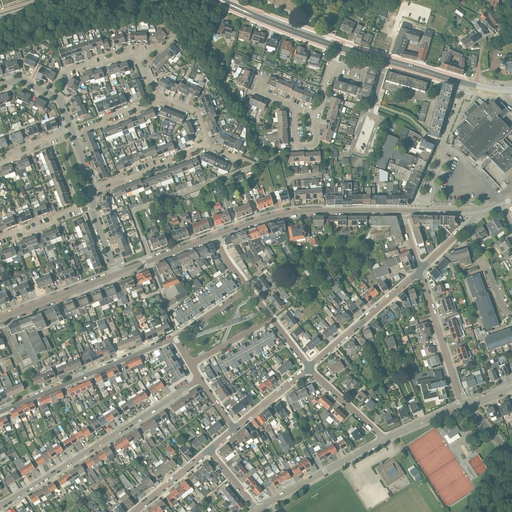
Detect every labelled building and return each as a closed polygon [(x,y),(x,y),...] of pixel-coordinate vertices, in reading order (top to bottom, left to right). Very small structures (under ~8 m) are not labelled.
[(493,7),(494,11),(499,10),(498,4),(498,0),(488,0),(491,1),(490,5),(493,7)] [(378,14),(386,18),(389,11),(380,8),(378,14)] [(462,18),(465,14),(458,9),(455,13),(462,18)] [(479,12),(477,15),(480,17),(484,21),(482,22),(485,25),(491,32),(495,29),(486,19),(487,18),(484,14),(483,14),(479,12)] [(488,14),(493,22),(495,26),(498,24),(496,21),(498,20),(497,18),(496,19),(492,12),(488,14)] [(452,18),(460,24),(463,19),(456,14),(452,18)] [(485,25),(482,22),(484,21),(480,17),(477,19),(479,22),(474,25),(482,38),(488,34),(486,31),(484,29),(486,27),(484,25),(485,25)] [(355,23),(345,19),(340,30),(350,35),(355,23)] [(236,33),(231,31),(233,27),(227,25),(227,23),(222,22),(221,27),(220,26),(218,34),(223,35),(226,40),(232,38),(234,38),(236,33)] [(424,63),(425,58),(429,47),(433,31),(426,29),(421,46),(418,56),(404,52),(408,41),(417,44),(420,33),(410,31),(412,25),(403,22),(401,29),(400,29),(393,51),(392,55),(400,58),(417,61),(424,63)] [(355,42),(360,44),(365,34),(364,34),(367,28),(363,27),(362,27),(358,25),(354,34),(358,36),(356,39),(355,42)] [(239,39),(248,42),(252,29),(249,28),(248,29),(242,27),(239,39)] [(370,43),(370,42),(373,32),(374,29),(372,28),(370,30),(369,32),(366,41),(370,43)] [(156,33),(164,42),(166,40),(164,39),(167,36),(166,35),(168,33),(164,29),(162,31),(161,30),(157,33),(156,33)] [(149,30),(141,30),(141,33),(141,42),(141,44),(144,44),(144,42),(147,42),(147,39),(150,39),(150,37),(150,33),(149,33),(149,30)] [(368,47),(370,43),(366,41),(369,32),(370,30),(369,30),(367,35),(365,34),(360,44),(368,47)] [(481,39),(475,30),(467,36),(473,44),(481,39)] [(251,41),(263,45),(266,34),(260,32),(260,35),(254,33),(251,41)] [(134,44),(136,44),(136,33),(130,33),(127,34),(128,40),(130,40),(130,42),(134,42),(134,44)] [(163,43),(164,42),(156,33),(150,33),(150,37),(150,39),(154,43),(156,41),(159,44),(161,42),(163,43)] [(118,36),(121,47),(123,46),(122,44),(126,43),(125,41),(128,40),(127,34),(126,34),(123,35),(118,36)] [(95,37),(99,50),(104,49),(103,47),(102,41),(101,38),(98,39),(97,36),(95,37)] [(119,48),(121,47),(118,36),(110,39),(111,45),(114,44),(115,47),(118,45),(119,48)] [(467,36),(460,41),(466,49),(473,44),(467,36)] [(97,51),(99,50),(95,37),(92,38),(93,41),(90,41),(93,50),(96,49),(97,51)] [(273,49),(273,48),(275,49),(278,39),(271,37),(270,41),(267,40),(265,46),(269,47),(269,48),(273,49)] [(91,53),(90,51),(93,50),(90,41),(89,39),(84,40),(89,54),(91,53)] [(103,47),(104,49),(105,52),(107,51),(106,49),(110,48),(109,46),(111,45),(110,39),(102,41),(103,47)] [(56,43),(55,40),(49,43),(46,48),(47,48),(48,49),(49,49),(51,45),(56,43)] [(86,54),(89,54),(84,40),(82,41),(83,44),(80,45),(83,53),(86,52),(86,54)] [(292,56),(293,54),(294,49),(291,48),(292,46),(290,45),(290,44),(284,42),(282,50),(289,52),(289,55),(292,56)] [(79,54),(83,53),(80,45),(77,46),(76,43),(74,44),(78,57),(80,56),(79,54)] [(76,58),(78,57),(74,44),(71,44),(72,47),(70,48),(72,56),(75,55),(76,58)] [(172,45),(168,49),(176,57),(183,50),(177,44),(176,45),(175,44),(173,46),(172,45)] [(69,57),(72,56),(70,48),(67,49),(66,46),(63,47),(69,65),(73,64),(71,59),(70,60),(69,57)] [(66,66),(69,65),(63,47),(61,48),(62,50),(59,51),(60,55),(62,60),(65,59),(66,61),(64,61),(66,66)] [(441,69),(453,73),(455,65),(449,63),(452,56),(454,57),(457,50),(450,47),(443,64),(441,69)] [(294,61),(305,64),(308,55),(303,53),(304,49),(298,48),(294,61)] [(176,57),(168,49),(164,53),(170,59),(172,57),(174,58),(176,57)] [(455,65),(453,73),(463,76),(464,68),(464,59),(464,58),(464,57),(462,56),(463,53),(457,50),(454,57),(459,59),(458,66),(455,65)] [(10,60),(11,63),(14,72),(20,70),(16,60),(19,60),(17,53),(14,53),(16,59),(10,60)] [(168,61),(170,59),(164,53),(160,56),(168,64),(170,62),(168,61)] [(34,54),(33,58),(29,66),(34,68),(36,64),(39,65),(42,58),(39,57),(38,56),(34,54)] [(317,67),(317,68),(320,69),(322,62),(319,61),(321,56),(312,54),(310,62),(311,62),(313,66),(317,67)] [(511,55),(504,57),(505,61),(504,63),(500,63),(500,69),(504,69),(505,74),(511,73),(511,55)] [(27,56),(24,64),(29,66),(33,58),(27,56)] [(166,66),(168,64),(160,56),(157,60),(163,66),(165,64),(166,66)] [(9,74),(14,72),(11,63),(6,65),(5,62),(4,62),(4,59),(1,60),(2,63),(5,70),(7,69),(9,74)] [(159,70),(163,66),(157,60),(153,64),(156,68),(154,70),(159,74),(161,72),(159,70)] [(130,72),(130,73),(133,72),(131,66),(128,67),(127,63),(122,65),(125,73),(130,72)] [(110,76),(115,75),(112,66),(108,68),(105,69),(108,78),(111,77),(110,76)] [(243,76),(251,79),(254,74),(255,70),(246,66),(245,67),(244,70),(245,71),(243,76)] [(339,79),(336,79),(333,90),(357,98),(357,100),(361,102),(362,97),(369,99),(378,70),(366,66),(365,68),(368,69),(362,90),(338,83),(339,79)] [(36,78),(41,80),(45,72),(40,69),(36,78)] [(105,79),(108,78),(105,69),(102,70),(97,71),(100,80),(104,78),(105,79)] [(46,82),(47,80),(50,74),(51,72),(50,74),(45,72),(41,80),(46,82)] [(47,80),(52,82),(54,78),(56,74),(51,72),(50,74),(47,80)] [(85,83),(90,81),(87,73),(82,74),(83,77),(80,78),(82,83),(85,82),(85,83)] [(388,73),(386,82),(405,87),(408,78),(388,73)] [(241,81),(249,85),(251,79),(243,76),(241,80),(241,81)] [(270,86),(275,89),(279,80),(277,80),(273,78),(270,77),(267,85),(270,86)] [(80,85),(80,84),(82,83),(80,78),(77,79),(76,81),(71,79),(69,84),(77,87),(79,88),(80,85)] [(169,82),(165,90),(170,92),(174,84),(175,81),(170,78),(170,80),(169,82)] [(408,78),(405,87),(425,93),(427,84),(408,78)] [(160,88),(165,90),(169,82),(164,79),(164,80),(161,79),(158,85),(161,86),(160,88)] [(134,88),(141,86),(138,80),(131,83),(134,88)] [(238,81),(236,85),(247,90),(249,85),(241,81),(238,80),(238,81)] [(275,89),(280,91),(284,82),(280,81),(279,80),(275,89)] [(182,94),(187,96),(188,94),(187,93),(191,85),(192,84),(187,82),(185,86),(182,94)] [(280,91),(285,93),(289,84),(287,84),(284,82),(280,91)] [(175,94),(177,92),(180,84),(180,83),(179,86),(174,84),(170,92),(175,94)] [(76,91),(75,91),(77,87),(69,84),(67,88),(67,89),(67,90),(68,92),(71,94),(71,96),(77,94),(76,91)] [(177,92),(182,94),(185,86),(180,84),(177,92)] [(289,84),(285,93),(290,95),(293,87),(294,86),(290,85),(289,84)] [(188,94),(192,96),(196,88),(191,85),(187,93),(188,94)] [(196,88),(192,96),(198,98),(201,90),(202,91),(203,87),(199,85),(198,88),(196,88)] [(438,140),(453,88),(442,85),(427,137),(438,140)] [(136,94),(143,91),(141,86),(134,88),(136,94)] [(290,96),(295,98),(298,90),(297,89),(293,87),(290,95),(290,96)] [(299,90),(298,90),(295,98),(300,100),(303,92),(299,90)] [(143,91),(136,94),(138,100),(145,97),(143,91)] [(17,100),(22,102),(26,94),(21,92),(17,100)] [(300,100),(305,102),(308,94),(307,93),(303,92),(300,100)] [(117,93),(111,96),(113,100),(116,107),(121,105),(118,98),(117,93)] [(13,103),(12,98),(9,99),(8,94),(2,96),(5,104),(10,102),(11,105),(14,105),(13,103)] [(29,109),(32,102),(29,101),(31,96),(26,94),(22,102),(27,104),(26,107),(29,109)] [(72,105),(81,101),(79,97),(78,97),(77,94),(71,96),(73,99),(70,100),(72,105)] [(308,94),(305,102),(310,104),(313,96),(309,94),(308,94)] [(127,103),(124,96),(118,98),(121,105),(127,103)] [(248,105),(254,107),(257,98),(254,97),(253,98),(249,96),(247,101),(249,103),(248,105)] [(203,105),(211,102),(209,97),(201,100),(203,105)] [(259,109),(262,101),(261,101),(261,100),(257,98),(254,107),(256,108),(255,111),(257,112),(259,109)] [(33,107),(38,109),(42,101),(36,99),(34,103),(32,102),(29,109),(31,110),(33,107)] [(330,104),(342,107),(344,102),(333,99),(333,100),(332,100),(330,104)] [(469,117),(451,134),(478,161),(476,163),(482,170),(491,161),(504,174),(511,166),(511,159),(509,157),(511,153),(511,146),(505,139),(508,136),(511,136),(511,133),(511,132),(511,127),(503,119),(510,112),(501,103),(497,107),(492,103),(490,105),(488,103),(486,105),(479,99),(465,112),(469,117)] [(110,109),(116,107),(113,100),(107,102),(110,109)] [(44,115),(45,113),(47,109),(45,108),(47,103),(42,101),(38,109),(43,111),(42,114),(44,115)] [(75,109),(82,106),(81,101),(72,105),(74,109),(75,109)] [(264,118),(266,113),(268,109),(265,108),(267,102),(264,101),(263,102),(262,101),(259,109),(262,110),(259,117),(264,118)] [(104,112),(110,109),(107,102),(102,104),(104,112)] [(204,110),(213,107),(211,102),(203,105),(204,110)] [(99,114),(104,112),(102,104),(96,106),(99,114)] [(330,109),(338,112),(342,113),(343,108),(342,107),(330,104),(329,108),(330,108),(330,109)] [(75,109),(77,113),(85,110),(84,105),(82,106),(75,109)] [(214,112),(213,107),(204,110),(206,115),(214,112)] [(159,116),(165,118),(168,111),(162,109),(160,113),(157,113),(157,116),(159,115),(159,116)] [(277,118),(286,117),(286,109),(280,110),(280,112),(277,113),(277,118)] [(90,117),(88,114),(87,115),(85,110),(77,113),(79,118),(83,117),(84,119),(90,117)] [(157,116),(157,113),(154,114),(153,110),(147,112),(150,119),(156,117),(157,116)] [(165,118),(170,120),(171,120),(170,120),(173,113),(168,111),(165,118)] [(144,122),(150,119),(147,112),(141,115),(142,116),(144,122)] [(214,112),(206,115),(208,120),(216,117),(219,116),(218,114),(216,115),(214,112)] [(170,120),(176,122),(179,115),(173,113),(170,120),(171,120),(170,120)] [(326,118),(327,118),(327,120),(335,122),(336,122),(339,123),(340,118),(336,117),(327,114),(326,118)] [(182,125),(182,124),(183,121),(185,118),(179,115),(176,122),(182,125)] [(50,122),(53,131),(58,129),(56,124),(59,123),(56,116),(54,117),(55,120),(50,122)] [(139,126),(145,123),(144,122),(142,116),(137,119),(139,126)] [(206,121),(208,126),(216,123),(215,120),(217,119),(216,117),(208,120),(206,121)] [(134,128),(139,126),(137,119),(131,121),(134,128)] [(30,124),(34,136),(39,134),(38,129),(40,128),(38,121),(30,124)] [(128,130),(134,128),(131,121),(125,123),(128,130)] [(183,121),(182,124),(182,125),(185,131),(192,128),(190,122),(186,124),(183,121)] [(216,123),(208,126),(210,131),(218,128),(222,126),(220,121),(216,123)] [(48,133),(53,131),(50,122),(44,124),(46,128),(48,133)] [(120,125),(122,132),(128,130),(125,123),(120,125)] [(27,133),(29,138),(34,136),(30,124),(24,126),(22,127),(24,134),(27,133)] [(15,133),(18,142),(19,142),(19,143),(22,141),(22,140),(23,140),(22,135),(24,134),(22,127),(21,127),(21,125),(18,126),(18,127),(13,129),(15,133)] [(120,125),(114,127),(117,134),(122,132),(120,125)] [(114,127),(108,129),(111,136),(117,134),(114,127)] [(187,136),(191,135),(194,134),(192,128),(185,131),(187,136)] [(212,136),(215,135),(216,139),(219,135),(219,134),(220,133),(218,128),(210,131),(212,136)] [(103,131),(105,138),(111,136),(108,129),(103,131)] [(13,144),(18,142),(15,133),(10,135),(8,132),(6,133),(8,140),(11,139),(13,144)] [(0,138),(0,141),(2,148),(8,146),(6,141),(8,140),(6,133),(3,134),(4,137),(0,138)] [(86,141),(93,139),(91,133),(83,136),(86,141)] [(227,137),(223,145),(228,147),(234,135),(231,134),(230,138),(227,137)] [(234,135),(228,147),(233,150),(237,142),(238,138),(239,136),(234,134),(234,135)] [(191,135),(187,136),(184,137),(186,144),(193,141),(191,135)] [(219,140),(218,143),(223,145),(227,137),(222,135),(221,136),(219,135),(216,139),(219,140)] [(400,160),(403,161),(424,170),(427,163),(414,158),(394,150),(397,143),(398,140),(388,136),(376,166),(385,170),(389,158),(391,158),(391,157),(400,160)] [(88,147),(95,144),(93,139),(86,141),(88,147)] [(274,143),(275,149),(281,149),(280,145),(288,145),(287,139),(275,141),(275,143),(274,143)] [(416,150),(430,156),(434,147),(425,144),(426,142),(420,140),(419,145),(416,150)] [(238,152),(239,151),(243,153),(245,148),(241,146),(242,144),(237,142),(233,150),(238,152)] [(166,145),(169,152),(175,150),(172,143),(166,145)] [(90,153),(97,150),(95,144),(88,147),(90,153)] [(163,154),(169,152),(166,145),(161,147),(163,154)] [(414,158),(427,163),(430,156),(416,150),(412,148),(408,147),(406,146),(405,150),(416,154),(414,158)] [(155,149),(154,147),(149,149),(151,157),(157,155),(155,149)] [(155,149),(157,155),(158,156),(163,154),(161,147),(155,149)] [(143,151),(146,159),(151,157),(149,149),(143,151)] [(44,159),(52,156),(51,153),(52,153),(51,150),(42,153),(44,159)] [(92,158),(99,156),(97,150),(90,153),(92,158)] [(140,161),(146,159),(143,151),(137,154),(140,161)] [(135,163),(140,161),(137,154),(132,156),(135,163)] [(199,160),(202,162),(208,164),(211,157),(205,155),(202,154),(199,159),(199,160)] [(46,164),(56,161),(55,158),(53,159),(52,156),(44,159),(46,164)] [(94,164),(101,161),(99,156),(92,158),(94,164)] [(129,165),(135,163),(132,156),(126,158),(127,160),(129,165)] [(208,164),(213,167),(216,160),(211,157),(208,164)] [(30,165),(33,164),(30,158),(22,161),(25,169),(31,167),(30,165)] [(121,162),(124,169),(130,167),(129,165),(127,160),(126,158),(126,160),(121,162)] [(195,171),(201,169),(198,163),(198,161),(197,159),(191,161),(194,168),(195,171)] [(219,169),(222,162),(216,160),(213,167),(219,169)] [(398,166),(421,176),(424,170),(403,161),(400,160),(398,163),(395,162),(394,165),(398,166)] [(23,178),(22,174),(27,173),(25,169),(22,161),(17,163),(18,165),(15,166),(19,175),(20,179),(23,178)] [(48,170),(56,167),(55,164),(57,163),(56,161),(46,164),(48,170)] [(96,170),(103,167),(101,161),(94,164),(96,170)] [(186,163),(188,171),(194,168),(191,161),(186,163)] [(118,172),(124,169),(121,162),(115,164),(118,172)] [(227,165),(222,162),(219,169),(224,172),(225,171),(228,172),(230,167),(227,165)] [(183,173),(188,171),(186,163),(180,166),(183,173)] [(412,185),(417,187),(421,176),(398,166),(394,165),(389,163),(388,166),(396,169),(393,176),(407,182),(412,185)] [(16,176),(19,175),(15,166),(12,167),(12,165),(6,167),(9,174),(14,172),(16,176)] [(177,175),(183,173),(180,166),(174,168),(177,175)] [(0,174),(1,178),(9,174),(6,167),(1,169),(2,171),(0,171),(0,174)] [(50,175),(60,171),(59,169),(57,169),(56,167),(48,170),(50,175)] [(98,175),(105,172),(103,167),(96,170),(98,175)] [(171,177),(172,177),(177,175),(174,168),(169,170),(169,172),(171,177)] [(388,173),(379,169),(379,182),(387,182),(388,173)] [(52,180),(60,177),(59,174),(61,174),(60,171),(50,175),(52,180)] [(105,172),(98,175),(101,181),(108,178),(105,172)] [(172,177),(171,177),(169,172),(164,174),(167,181),(168,185),(173,182),(172,179),(172,177)] [(161,183),(167,181),(164,174),(158,176),(161,183)] [(155,185),(161,183),(158,176),(153,178),(155,185)] [(54,186),(64,182),(63,180),(61,180),(60,177),(52,180),(54,186)] [(150,187),(155,185),(153,178),(147,180),(150,187)] [(145,192),(151,190),(150,187),(147,180),(141,183),(143,188),(145,192)] [(143,188),(141,183),(141,181),(135,183),(138,190),(143,188)] [(56,191),(64,188),(63,185),(65,185),(64,182),(54,186),(56,191)] [(405,196),(413,197),(417,187),(412,185),(407,182),(403,190),(405,191),(405,193),(405,196)] [(132,192),(138,190),(135,183),(129,185),(132,192)] [(352,184),(352,206),(362,206),(362,196),(361,196),(357,196),(358,183),(351,183),(351,184),(352,184)] [(342,184),(342,192),(342,198),(343,206),(352,206),(352,184),(351,184),(342,184)] [(126,194),(132,192),(129,185),(124,187),(126,194)] [(255,201),(259,211),(266,208),(263,199),(262,195),(259,189),(258,186),(252,188),(253,189),(253,192),(255,193),(257,198),(258,197),(259,199),(255,201)] [(118,189),(121,196),(126,194),(124,187),(118,189)] [(59,196),(68,193),(67,190),(65,191),(64,188),(56,191),(59,196)] [(342,192),(341,192),(341,188),(334,188),(334,192),(334,199),(335,199),(335,206),(343,206),(342,198),(342,192)] [(115,199),(121,196),(118,189),(112,191),(113,193),(111,194),(112,197),(114,196),(115,199)] [(283,194),(279,195),(278,191),(275,192),(277,200),(280,199),(281,204),(289,202),(286,189),(282,190),(283,194)] [(326,189),(326,207),(335,206),(335,199),(334,199),(334,192),(329,192),(329,189),(326,189)] [(362,206),(370,206),(370,189),(366,189),(366,196),(364,196),(362,196),(362,206)] [(61,202),(68,199),(67,196),(69,195),(68,193),(59,196),(61,202)] [(103,203),(110,204),(111,197),(112,197),(111,194),(107,196),(107,197),(103,197),(103,203)] [(263,199),(266,208),(274,206),(270,195),(266,197),(266,198),(263,199)] [(400,196),(400,206),(407,207),(409,206),(413,197),(405,196),(400,196)] [(44,202),(39,204),(40,207),(43,215),(51,212),(46,199),(44,200),(44,202)] [(68,199),(61,202),(63,207),(72,204),(71,201),(69,201),(68,199)] [(111,210),(110,210),(110,204),(103,203),(102,210),(104,214),(106,213),(111,212),(111,210)] [(242,207),(245,216),(252,214),(249,203),(244,205),(245,206),(242,207)] [(238,219),(245,216),(242,207),(238,208),(237,204),(234,206),(234,208),(238,219)] [(127,214),(130,213),(128,210),(127,205),(122,207),(123,210),(120,211),(122,216),(127,214)] [(38,217),(43,215),(40,207),(35,209),(33,206),(31,207),(34,216),(37,215),(38,217)] [(24,213),(27,221),(32,219),(32,217),(34,216),(31,207),(28,208),(23,210),(24,213)] [(22,223),(27,221),(24,213),(23,210),(15,213),(16,216),(18,222),(21,221),(22,223)] [(221,215),(224,224),(231,222),(227,211),(223,212),(223,214),(221,215)] [(107,222),(118,218),(116,212),(111,214),(111,212),(106,213),(107,216),(105,216),(107,222)] [(6,215),(8,219),(11,227),(16,225),(16,223),(18,222),(16,216),(13,217),(12,216),(9,214),(6,215)] [(217,227),(224,224),(221,215),(217,216),(217,215),(213,216),(217,227)] [(321,227),(323,227),(323,225),(327,225),(327,219),(324,219),(324,217),(319,217),(319,222),(318,222),(318,229),(318,232),(322,232),(322,229),(321,229),(321,227)] [(338,223),(338,226),(346,226),(346,217),(328,217),(329,222),(330,226),(333,226),(333,222),(338,223)] [(348,227),(357,227),(357,226),(358,226),(358,217),(348,217),(348,227)] [(391,238),(401,234),(396,217),(371,217),(371,223),(371,227),(371,241),(361,243),(352,249),(354,252),(363,246),(371,243),(391,237),(391,238)] [(417,229),(419,229),(418,228),(420,227),(419,226),(419,222),(418,222),(418,217),(410,217),(408,219),(412,230),(417,229)] [(419,226),(422,226),(426,226),(426,217),(419,217),(418,217),(418,222),(419,222),(419,226)] [(434,232),(434,231),(433,226),(433,217),(426,217),(426,226),(429,226),(434,244),(437,241),(434,232)] [(440,232),(441,231),(440,227),(440,217),(433,217),(433,226),(434,231),(434,232),(437,232),(437,230),(440,230),(440,232)] [(120,223),(118,218),(107,222),(109,227),(120,223)] [(444,232),(448,236),(450,234),(458,227),(454,218),(447,218),(448,227),(446,227),(446,228),(447,229),(444,232)] [(0,219),(0,223),(0,224),(3,230),(11,227),(8,219),(3,221),(2,219),(0,219)] [(81,232),(89,229),(87,223),(84,224),(82,219),(73,222),(75,228),(79,226),(81,232)] [(199,223),(203,232),(210,229),(206,219),(202,220),(202,222),(199,223)] [(491,234),(497,230),(502,228),(496,219),(492,221),(492,222),(486,225),(487,228),(488,230),(491,234)] [(279,245),(287,240),(284,222),(267,225),(270,230),(273,235),(275,238),(275,239),(279,245)] [(123,228),(121,223),(120,223),(109,227),(111,232),(119,229),(123,228)] [(195,235),(203,232),(199,223),(196,224),(196,223),(192,224),(195,235)] [(273,235),(270,230),(268,231),(265,225),(255,229),(260,238),(263,242),(275,239),(275,238),(273,235)] [(178,230),(182,240),(189,237),(185,226),(181,228),(181,229),(178,230)] [(291,242),(310,238),(308,228),(305,229),(305,227),(299,228),(299,226),(289,229),(291,242)] [(344,236),(351,231),(349,228),(347,229),(346,229),(345,229),(341,232),(344,236)] [(487,235),(485,232),(484,230),(482,228),(476,232),(477,234),(474,236),(478,242),(481,241),(480,239),(487,235)] [(65,240),(65,238),(63,235),(63,233),(60,234),(58,229),(52,232),(56,243),(57,243),(57,242),(62,240),(62,241),(65,240)] [(83,237),(91,234),(89,229),(81,232),(83,237)] [(115,237),(121,235),(121,234),(119,229),(111,232),(114,238),(115,237)] [(263,242),(260,238),(255,229),(247,232),(252,241),(258,254),(264,250),(267,249),(263,242)] [(417,229),(412,230),(417,246),(423,244),(421,236),(419,229),(417,229)] [(174,243),(182,240),(178,230),(175,232),(175,230),(170,232),(174,243)] [(51,245),(56,243),(52,232),(47,234),(51,245)] [(257,254),(258,254),(252,241),(247,232),(237,235),(244,248),(247,246),(245,243),(248,242),(248,243),(253,254),(254,257),(258,255),(257,254)] [(43,248),(46,247),(51,245),(47,234),(42,236),(43,240),(40,242),(43,248)] [(85,243),(93,240),(91,234),(83,237),(85,243)] [(115,237),(117,243),(125,240),(125,239),(123,234),(121,234),(121,235),(115,237)] [(397,246),(397,245),(402,243),(401,242),(403,242),(401,234),(391,238),(392,241),(388,242),(390,248),(382,250),(384,254),(391,252),(397,250),(396,246),(397,246)] [(157,238),(161,248),(168,245),(164,235),(160,236),(160,237),(157,238)] [(243,248),(244,248),(237,235),(230,238),(234,247),(237,253),(242,261),(245,259),(237,245),(241,244),(243,248)] [(43,248),(40,242),(38,243),(35,237),(30,239),(34,250),(34,251),(43,248)] [(117,243),(119,248),(127,245),(130,244),(128,238),(125,239),(125,240),(117,243)] [(153,251),(161,248),(157,238),(154,240),(153,238),(149,240),(153,251)] [(231,257),(237,253),(234,247),(230,238),(226,239),(224,242),(229,255),(231,257)] [(24,241),(27,248),(29,253),(30,256),(32,255),(31,251),(34,250),(30,239),(24,241)] [(311,240),(313,247),(319,245),(317,239),(311,240)] [(494,244),(500,255),(511,248),(507,241),(505,243),(503,239),(494,244)] [(93,245),(93,246),(95,245),(93,240),(85,243),(87,248),(86,248),(87,248),(93,245)] [(18,250),(21,256),(24,255),(29,253),(27,248),(24,241),(19,243),(21,249),(18,250)] [(212,262),(215,261),(219,259),(217,256),(215,257),(214,253),(216,252),(213,244),(207,246),(209,250),(212,262)] [(86,248),(88,254),(95,251),(93,246),(93,245),(87,248),(86,248)] [(121,253),(129,250),(127,245),(119,248),(121,253)] [(208,252),(207,251),(205,246),(196,250),(199,257),(202,256),(202,257),(204,257),(204,258),(209,256),(208,252)] [(19,261),(22,260),(21,256),(18,250),(17,247),(14,248),(9,250),(11,258),(13,261),(18,259),(19,261)] [(6,260),(11,258),(9,250),(3,252),(6,260)] [(129,250),(121,253),(123,259),(131,256),(129,250)] [(463,265),(464,267),(471,265),(467,250),(450,254),(453,266),(460,264),(460,265),(463,265)] [(90,259),(98,256),(95,251),(88,254),(90,259)] [(196,261),(199,258),(194,251),(189,253),(195,260),(196,261)] [(404,262),(404,261),(411,259),(409,252),(402,254),(402,255),(399,256),(401,260),(400,261),(401,262),(404,262)] [(192,262),(195,260),(189,253),(176,258),(182,266),(181,266),(186,272),(190,269),(190,268),(191,267),(190,266),(193,263),(192,262)] [(241,271),(246,267),(242,261),(237,253),(231,257),(241,271)] [(92,265),(100,262),(98,256),(90,259),(92,265)] [(378,284),(378,286),(383,293),(388,290),(383,282),(382,283),(380,278),(389,275),(387,269),(398,265),(397,262),(396,258),(395,258),(395,257),(384,261),(385,265),(373,270),(374,273),(378,284)] [(176,268),(178,270),(180,269),(179,266),(181,266),(182,266),(176,258),(171,260),(175,268),(176,268)] [(406,268),(413,266),(411,259),(404,261),(404,262),(405,265),(403,265),(404,269),(406,268)] [(435,280),(441,275),(441,274),(442,273),(441,272),(449,264),(444,259),(436,267),(437,268),(435,270),(435,269),(429,274),(435,280)] [(177,275),(180,274),(178,270),(176,268),(175,268),(171,260),(165,262),(170,270),(173,269),(174,272),(175,276),(177,275)] [(100,262),(92,265),(94,270),(102,267),(100,262)] [(165,272),(170,270),(165,262),(152,267),(161,290),(174,285),(179,283),(176,278),(165,283),(164,278),(167,277),(165,272)] [(67,270),(70,279),(75,277),(74,273),(77,271),(75,265),(71,266),(72,268),(67,270)] [(200,269),(198,267),(189,273),(192,278),(202,271),(200,269)] [(61,283),(66,281),(62,272),(61,268),(56,270),(61,283)] [(66,281),(70,279),(67,270),(62,272),(66,281)] [(272,274),(264,280),(261,276),(256,281),(260,286),(273,276),(279,273),(277,270),(272,274)] [(149,281),(151,286),(154,285),(149,272),(142,274),(145,282),(149,281)] [(23,285),(26,294),(31,292),(29,288),(33,287),(30,278),(27,273),(25,274),(27,279),(26,280),(27,284),(23,285)] [(139,285),(145,282),(142,274),(136,277),(139,285)] [(511,343),(511,331),(511,332),(510,329),(507,330),(507,332),(504,333),(503,331),(500,332),(501,334),(497,335),(497,334),(494,335),(494,336),(491,337),(490,336),(487,337),(488,338),(487,339),(485,334),(488,333),(492,331),(491,329),(499,326),(487,293),(486,294),(479,274),(466,279),(466,282),(468,281),(469,285),(468,286),(469,288),(470,288),(472,292),(470,292),(471,295),(472,294),(475,301),(476,300),(478,304),(476,305),(477,307),(478,307),(480,311),(478,311),(479,314),(481,313),(482,317),(481,318),(482,320),(483,320),(484,324),(483,324),(484,327),(485,326),(487,330),(480,332),(479,328),(474,330),(479,344),(484,342),(488,352),(511,343)] [(45,277),(48,286),(53,284),(49,275),(45,277)] [(264,292),(270,288),(267,284),(275,279),(273,276),(260,286),(264,292)] [(43,288),(48,286),(45,277),(40,279),(43,288)] [(134,287),(135,286),(132,278),(126,281),(129,289),(128,289),(130,292),(136,291),(138,296),(141,295),(138,287),(135,288),(134,287)] [(226,278),(223,280),(232,292),(235,290),(234,289),(236,287),(231,279),(229,281),(226,278)] [(38,290),(43,288),(40,279),(35,281),(38,290)] [(16,298),(21,296),(18,287),(13,289),(12,285),(11,286),(9,280),(6,281),(8,287),(11,296),(15,295),(16,298)] [(232,292),(223,280),(220,282),(223,285),(220,287),(225,295),(227,293),(228,294),(232,292)] [(125,290),(128,289),(129,289),(126,281),(119,283),(122,291),(118,292),(119,294),(123,304),(127,302),(125,296),(127,295),(125,290)] [(367,292),(373,298),(378,294),(372,287),(369,290),(361,281),(359,283),(360,283),(361,285),(364,288),(367,292)] [(21,296),(26,294),(23,285),(18,287),(21,296)] [(215,285),(212,287),(220,300),(223,298),(222,296),(225,295),(220,287),(217,289),(215,285)] [(438,295),(445,293),(443,285),(436,287),(438,295)] [(119,294),(118,292),(117,288),(114,289),(113,286),(109,288),(113,299),(117,298),(116,295),(119,294)] [(220,300),(212,287),(209,289),(211,293),(209,295),(214,302),(216,301),(217,302),(220,300)] [(106,302),(113,299),(109,288),(104,289),(106,292),(103,293),(106,299),(105,300),(106,302)] [(414,290),(407,292),(410,299),(412,306),(416,305),(415,299),(422,297),(420,292),(415,293),(414,290)] [(99,302),(105,300),(106,299),(103,293),(101,294),(99,291),(95,293),(99,302)] [(177,302),(185,299),(189,297),(185,292),(179,295),(175,297),(177,302)] [(269,299),(273,304),(287,294),(285,292),(278,298),(275,294),(269,299)] [(367,292),(362,296),(368,302),(373,298),(367,292)] [(1,295),(5,304),(10,302),(6,293),(1,295)] [(92,305),(99,302),(95,293),(91,294),(92,297),(90,298),(92,305)] [(203,293),(200,295),(209,307),(212,305),(211,304),(214,302),(209,295),(206,297),(203,293)] [(402,293),(397,297),(404,305),(405,303),(409,308),(411,306),(409,300),(407,298),(405,295),(402,293)] [(442,308),(451,305),(449,299),(451,298),(450,295),(450,293),(446,294),(447,295),(445,295),(446,300),(445,300),(444,300),(441,301),(442,308)] [(278,310),(283,306),(281,302),(288,296),(287,294),(273,304),(278,310)] [(209,307),(200,295),(197,297),(200,301),(197,303),(202,310),(205,308),(206,310),(209,307)] [(85,307),(92,305),(90,298),(87,299),(86,296),(82,298),(85,307)] [(341,302),(336,296),(332,299),(337,306),(341,302)] [(80,314),(86,311),(85,307),(82,298),(77,299),(78,302),(76,303),(80,314)] [(352,302),(359,310),(365,306),(358,298),(352,302)] [(72,301),(68,303),(72,312),(71,312),(72,315),(76,313),(77,314),(78,315),(80,314),(76,303),(73,304),(72,301)] [(192,301),(189,303),(197,315),(201,313),(200,312),(202,310),(197,303),(195,304),(192,301)] [(352,302),(347,307),(354,315),(359,310),(352,302)] [(67,314),(71,312),(72,312),(68,303),(64,304),(66,309),(63,311),(63,312),(65,316),(68,315),(67,314)] [(197,315),(189,303),(186,305),(189,309),(186,310),(191,318),(193,316),(194,317),(197,315)] [(407,313),(405,311),(402,307),(399,310),(395,304),(390,309),(398,318),(400,315),(403,318),(407,313)] [(446,313),(448,316),(457,313),(454,304),(451,305),(442,308),(444,313),(446,313)] [(333,316),(325,306),(322,308),(331,318),(333,316)] [(65,316),(63,312),(60,313),(57,307),(53,309),(58,318),(59,320),(58,321),(59,323),(64,321),(66,319),(65,317),(65,316)] [(181,308),(178,310),(186,323),(189,321),(188,319),(191,318),(186,310),(183,312),(181,308)] [(54,322),(58,321),(59,320),(58,318),(53,309),(48,311),(52,319),(54,322)] [(186,323),(178,310),(175,313),(177,316),(175,318),(180,325),(182,324),(183,325),(186,323)] [(343,310),(339,314),(346,322),(350,318),(343,310)] [(390,318),(393,315),(388,310),(380,317),(383,320),(381,322),(385,326),(392,319),(390,318)] [(47,325),(54,322),(52,319),(48,311),(44,313),(45,315),(46,316),(43,317),(43,316),(42,317),(47,325)] [(140,311),(134,314),(137,321),(143,318),(140,311)] [(287,322),(293,318),(291,316),(288,312),(283,316),(287,322)] [(339,314),(338,313),(333,317),(342,326),(346,322),(339,314)] [(46,326),(47,325),(42,317),(41,314),(31,319),(37,332),(47,328),(46,326)] [(162,327),(165,334),(171,331),(165,317),(163,318),(162,319),(163,321),(162,321),(164,326),(162,327)] [(46,337),(40,340),(37,332),(31,319),(30,318),(18,323),(21,332),(22,336),(20,337),(23,344),(24,347),(26,349),(27,351),(28,354),(29,357),(31,360),(32,363),(38,360),(36,355),(45,351),(46,352),(52,350),(46,337)] [(297,324),(294,320),(293,318),(287,322),(291,328),(297,324)] [(97,323),(100,331),(102,331),(108,329),(104,320),(97,323)] [(449,329),(458,326),(456,320),(452,321),(451,322),(447,323),(449,329)] [(377,329),(379,331),(382,328),(375,321),(371,326),(375,330),(377,329)] [(18,337),(20,337),(22,336),(21,332),(18,323),(8,326),(15,345),(18,344),(16,339),(15,335),(16,334),(18,337)] [(420,333),(429,330),(427,323),(422,325),(418,326),(418,327),(416,327),(417,330),(419,329),(420,333)] [(327,329),(332,335),(337,330),(333,324),(327,329)] [(451,335),(460,332),(458,326),(449,329),(451,335)] [(159,336),(165,334),(162,327),(156,329),(159,336)] [(153,338),(159,336),(156,329),(150,332),(153,338)] [(327,329),(322,334),(326,339),(332,335),(327,329)] [(366,340),(373,337),(369,330),(362,333),(366,340)] [(421,340),(422,344),(428,342),(427,338),(431,336),(429,330),(420,333),(418,334),(420,341),(421,340)] [(137,332),(132,334),(134,338),(137,345),(142,343),(139,334),(137,332)] [(147,341),(153,338),(150,332),(145,334),(147,341)] [(265,334),(273,347),(276,345),(273,341),(276,340),(272,332),(269,333),(268,332),(265,334)] [(456,340),(458,339),(457,339),(461,338),(460,332),(451,335),(453,341),(456,339),(456,340)] [(269,349),(273,347),(265,334),(262,336),(263,337),(260,339),(264,346),(267,345),(269,349)] [(364,344),(365,343),(361,334),(356,338),(358,342),(364,354),(367,352),(364,344)] [(311,342),(315,347),(321,342),(316,337),(311,342)] [(396,347),(394,342),(393,337),(384,340),(386,345),(388,350),(389,351),(391,350),(391,349),(393,348),(394,351),(397,351),(396,347)] [(128,340),(131,347),(137,345),(134,338),(128,340)] [(116,344),(119,352),(125,349),(122,342),(121,339),(118,340),(119,343),(116,344)] [(253,341),(261,354),(264,352),(262,348),(264,346),(260,339),(257,340),(257,339),(253,341)] [(125,349),(131,347),(128,340),(122,342),(125,349)] [(257,355),(261,354),(253,341),(250,342),(251,344),(248,345),(252,353),(255,351),(257,355)] [(355,352),(360,348),(354,341),(349,345),(355,352)] [(98,344),(104,358),(110,355),(106,348),(104,349),(101,342),(98,344)] [(315,347),(311,342),(305,346),(306,347),(309,350),(310,351),(315,347)] [(458,356),(466,353),(468,352),(466,346),(465,342),(464,342),(459,344),(460,348),(459,348),(459,349),(456,350),(458,356)] [(95,353),(98,360),(104,358),(98,344),(98,343),(95,344),(97,347),(95,348),(96,349),(94,350),(95,353)] [(93,362),(98,360),(95,353),(92,354),(91,350),(90,350),(87,344),(85,344),(88,350),(93,362)] [(106,348),(110,355),(115,353),(112,346),(109,347),(108,344),(105,345),(106,348)] [(425,349),(427,356),(436,353),(434,346),(432,347),(431,344),(425,346),(426,349),(425,349)] [(241,347),(249,360),(252,359),(250,355),(252,353),(248,345),(245,347),(245,345),(241,347)] [(351,356),(355,352),(349,345),(345,349),(351,356)] [(246,362),(249,360),(241,347),(238,349),(239,351),(236,352),(240,360),(243,358),(246,362)] [(157,357),(159,361),(172,353),(170,350),(169,350),(167,348),(159,352),(161,355),(157,357)] [(86,365),(93,362),(88,350),(83,352),(83,358),(86,365)] [(229,354),(237,367),(240,365),(238,361),(240,360),(236,352),(233,354),(233,352),(229,354)] [(469,352),(466,353),(458,356),(460,362),(462,361),(463,366),(468,364),(472,363),(470,358),(471,358),(469,352)] [(172,353),(159,361),(161,364),(165,361),(166,364),(174,360),(172,357),(174,356),(172,353)] [(234,369),(237,367),(229,354),(226,356),(227,357),(224,359),(229,367),(231,365),(234,369)] [(345,358),(343,356),(341,358),(347,368),(350,366),(345,358)] [(430,367),(431,370),(436,368),(435,365),(440,364),(437,356),(427,360),(429,367),(430,367)] [(136,366),(142,364),(139,358),(134,360),(136,366)] [(73,362),(76,369),(82,367),(79,359),(73,362)] [(217,361),(225,374),(228,372),(226,368),(229,367),(224,359),(222,360),(221,359),(217,361)] [(65,374),(71,371),(68,364),(67,364),(66,361),(66,360),(64,361),(62,362),(64,366),(62,366),(65,374)] [(136,366),(134,360),(128,363),(131,369),(132,371),(137,369),(136,366)] [(164,369),(166,372),(179,365),(177,361),(175,362),(174,360),(166,364),(168,367),(164,369)] [(283,366),(287,371),(293,366),(288,361),(283,366)] [(345,369),(340,361),(328,369),(333,377),(335,376),(336,376),(335,375),(345,369)] [(71,371),(76,369),(73,362),(68,364),(71,371)] [(494,363),(497,371),(500,370),(502,378),(509,376),(505,367),(500,369),(498,362),(494,363)] [(130,369),(131,369),(128,363),(122,365),(125,371),(122,372),(126,380),(128,379),(126,374),(131,372),(130,369)] [(493,371),(488,373),(491,382),(497,380),(494,372),(497,371),(494,363),(491,365),(493,371)] [(206,375),(219,368),(218,365),(214,367),(212,364),(204,369),(206,371),(204,372),(206,375)] [(179,365),(166,372),(168,376),(172,373),(173,376),(181,372),(179,369),(181,368),(179,365)] [(59,376),(65,374),(62,366),(56,369),(59,376)] [(287,371),(283,366),(277,370),(282,375),(287,371)] [(122,372),(119,373),(117,367),(111,370),(115,379),(120,377),(122,382),(126,380),(122,372)] [(221,371),(219,368),(206,375),(208,379),(210,378),(211,381),(219,376),(217,373),(221,371)] [(46,371),(50,380),(56,378),(53,371),(52,369),(46,371)] [(267,380),(272,386),(277,382),(272,376),(270,378),(268,375),(263,369),(260,371),(265,377),(267,380)] [(44,382),(50,380),(46,371),(46,370),(40,373),(44,382)] [(115,379),(111,370),(106,372),(109,381),(115,379)] [(432,391),(436,390),(439,400),(447,399),(440,370),(434,372),(436,383),(434,383),(433,379),(430,379),(430,378),(424,380),(425,383),(420,384),(423,396),(430,395),(429,391),(432,390),(432,391)] [(100,374),(103,381),(104,383),(109,381),(106,372),(100,374)] [(171,381),(173,384),(186,377),(184,373),(182,374),(181,372),(173,376),(175,379),(171,381)] [(8,385),(13,396),(19,393),(16,387),(13,388),(9,379),(6,373),(3,374),(6,380),(6,381),(8,380),(9,382),(6,384),(7,386),(8,385)] [(35,375),(36,378),(38,384),(44,382),(40,373),(35,375)] [(94,377),(97,383),(103,381),(100,374),(94,377)] [(479,376),(478,375),(465,379),(468,388),(476,386),(475,385),(483,383),(482,380),(483,379),(481,375),(479,376)] [(354,379),(350,376),(342,384),(348,390),(351,387),(353,388),(356,385),(359,382),(354,378),(354,379)] [(259,378),(259,379),(268,389),(272,386),(267,380),(265,377),(263,379),(261,377),(259,378)] [(30,381),(32,387),(38,384),(36,378),(30,381)] [(213,385),(217,390),(227,383),(225,380),(223,381),(221,379),(213,385)] [(258,382),(255,384),(263,393),(268,389),(259,379),(257,380),(258,382)] [(9,382),(8,380),(6,381),(6,380),(3,382),(5,387),(7,391),(4,392),(7,398),(13,396),(8,385),(7,386),(6,384),(9,382)] [(89,393),(94,391),(90,382),(84,384),(87,390),(88,390),(89,393)] [(155,385),(158,391),(164,388),(161,382),(155,385)] [(220,395),(227,391),(225,388),(230,385),(228,382),(227,383),(217,390),(220,395)] [(247,384),(253,392),(255,390),(249,382),(247,384)] [(16,387),(19,393),(25,390),(22,384),(16,387)] [(87,390),(84,384),(79,387),(83,396),(88,394),(87,390)] [(158,391),(155,385),(148,389),(152,395),(158,391)] [(312,403),(316,398),(314,396),(312,397),(311,394),(315,392),(312,385),(305,388),(308,397),(310,400),(312,403)] [(359,389),(362,391),(356,397),(361,402),(366,397),(362,393),(367,388),(363,385),(359,389)] [(78,398),(83,396),(79,387),(73,389),(76,395),(78,398)] [(313,405),(312,403),(310,400),(308,397),(305,388),(300,391),(305,403),(308,401),(310,406),(313,405)] [(70,398),(76,395),(73,389),(67,391),(70,398)] [(238,400),(245,408),(249,404),(240,393),(243,392),(240,389),(236,392),(240,398),(238,400)] [(191,394),(195,400),(200,396),(196,390),(191,394)] [(58,400),(64,397),(61,391),(55,393),(58,400)] [(227,391),(220,395),(224,400),(230,396),(227,391)] [(306,405),(305,403),(300,391),(294,393),(302,409),(304,408),(303,407),(306,405)] [(138,395),(142,402),(148,398),(144,392),(138,395)] [(240,393),(249,404),(254,400),(249,394),(247,396),(245,393),(245,394),(243,392),(240,393)] [(369,397),(371,399),(365,406),(370,410),(375,405),(373,403),(377,397),(375,395),(376,394),(373,392),(369,397)] [(59,402),(58,400),(55,393),(50,396),(53,402),(54,404),(59,402)] [(297,411),(302,409),(294,393),(289,396),(289,397),(285,399),(289,406),(295,403),(296,406),(295,407),(297,411)] [(186,397),(191,405),(196,401),(195,400),(191,394),(186,397)] [(132,399),(136,405),(142,402),(138,395),(132,399)] [(44,398),(47,404),(53,402),(50,396),(44,398)] [(130,397),(127,399),(128,402),(126,403),(130,409),(136,405),(132,399),(130,397)] [(191,405),(186,397),(181,401),(184,406),(189,403),(191,405)] [(323,397),(316,404),(321,408),(327,401),(323,397)] [(47,404),(44,398),(38,400),(41,406),(39,407),(42,415),(45,414),(43,410),(48,408),(48,407),(47,404)] [(414,401),(408,404),(413,415),(419,412),(416,405),(419,403),(417,398),(414,399),(414,401)] [(231,401),(240,412),(245,408),(238,400),(236,402),(234,399),(231,401)] [(126,403),(125,401),(123,402),(119,405),(120,407),(124,413),(130,409),(126,403)] [(179,410),(184,406),(181,401),(175,404),(179,410)] [(240,412),(231,401),(230,402),(234,407),(231,410),(236,416),(240,412)] [(323,420),(329,413),(327,411),(332,405),(327,401),(321,408),(325,413),(320,418),(323,420)] [(501,416),(511,412),(509,402),(501,405),(502,407),(499,409),(501,416)] [(30,411),(36,409),(33,403),(28,405),(30,411)] [(174,413),(179,410),(175,404),(170,408),(172,410),(169,412),(172,417),(175,415),(174,413)] [(283,420),(286,417),(288,416),(279,404),(273,409),(283,420)] [(24,414),(30,411),(28,405),(22,408),(24,414)] [(485,410),(487,414),(486,415),(487,418),(489,417),(490,419),(496,417),(496,419),(500,418),(497,409),(494,410),(493,407),(485,410)] [(24,414),(22,408),(16,410),(19,416),(20,416),(21,419),(26,417),(24,414)] [(404,408),(398,411),(402,420),(408,417),(404,408)] [(120,416),(116,409),(110,413),(114,419),(120,416)] [(329,417),(333,421),(341,413),(336,409),(331,415),(329,413),(323,420),(325,421),(329,417)] [(394,423),(392,420),(395,419),(391,411),(389,409),(385,414),(383,412),(379,416),(383,419),(384,419),(387,426),(394,423)] [(15,423),(14,421),(19,419),(18,417),(19,416),(16,410),(10,412),(12,416),(9,417),(12,425),(15,423)] [(268,425),(271,429),(275,426),(272,422),(274,420),(272,417),(267,410),(261,414),(267,421),(268,423),(267,423),(268,425)] [(169,420),(168,417),(164,412),(158,416),(165,426),(167,425),(166,422),(169,420)] [(110,413),(104,417),(108,423),(114,419),(110,413)] [(338,430),(342,425),(340,423),(345,418),(341,413),(333,421),(338,425),(336,428),(338,430)] [(261,426),(266,422),(261,415),(256,419),(261,426)] [(162,425),(165,429),(167,428),(165,426),(158,416),(152,419),(158,427),(162,425)] [(9,417),(7,419),(6,418),(1,420),(3,426),(4,426),(5,428),(10,426),(12,425),(9,417)] [(108,423),(104,417),(98,421),(102,427),(108,423)] [(91,429),(94,428),(96,431),(102,427),(98,421),(96,418),(95,418),(90,421),(88,418),(85,419),(91,429)] [(157,433),(155,430),(158,428),(158,427),(152,419),(147,423),(154,435),(157,433)] [(257,429),(261,426),(256,419),(251,423),(257,429)] [(218,422),(214,425),(212,427),(217,432),(222,427),(218,422)] [(155,436),(154,435),(147,423),(141,427),(144,433),(145,432),(146,435),(150,433),(153,437),(155,436)] [(253,433),(255,431),(250,423),(245,427),(248,432),(253,440),(256,439),(253,433)] [(458,434),(460,432),(454,423),(452,424),(443,430),(446,436),(447,435),(450,440),(458,434)] [(271,429),(268,425),(267,426),(267,427),(265,428),(268,432),(273,441),(276,439),(271,429)] [(217,432),(212,427),(210,428),(207,431),(211,436),(217,432)] [(351,442),(354,440),(355,442),(362,438),(356,428),(353,429),(352,427),(347,432),(349,435),(348,436),(351,442)] [(81,432),(85,438),(91,434),(87,428),(81,432)] [(251,439),(247,432),(244,428),(239,432),(245,440),(247,442),(251,439)] [(140,443),(138,441),(142,439),(137,431),(131,434),(138,445),(140,443)] [(75,435),(79,441),(85,438),(81,432),(75,435)] [(234,437),(239,444),(242,443),(245,440),(239,432),(234,437)] [(258,435),(260,438),(263,443),(266,441),(261,432),(258,435)] [(278,436),(279,438),(276,439),(284,454),(294,446),(289,436),(287,432),(278,436)] [(63,443),(67,449),(73,445),(69,439),(67,437),(65,434),(63,435),(65,438),(61,440),(63,443)] [(136,448),(139,447),(138,445),(131,434),(125,438),(129,444),(132,441),(134,444),(133,444),(136,448)] [(69,439),(73,445),(79,441),(75,435),(69,439)] [(196,439),(201,445),(206,440),(202,435),(196,439)] [(237,446),(239,444),(234,437),(229,441),(231,445),(234,448),(238,454),(233,458),(235,462),(240,458),(238,456),(241,454),(239,451),(237,446)] [(123,447),(129,444),(125,438),(119,442),(123,447)] [(147,440),(151,447),(155,445),(150,438),(147,440)] [(196,439),(191,444),(195,449),(201,445),(196,439)] [(343,440),(338,443),(341,450),(347,447),(343,440)] [(45,449),(46,450),(51,459),(57,455),(53,449),(52,447),(50,444),(48,441),(46,442),(49,447),(45,449)] [(117,451),(123,447),(119,442),(113,446),(117,451)] [(143,445),(148,452),(151,449),(147,442),(143,445)] [(183,445),(178,449),(189,461),(192,459),(191,458),(193,456),(188,451),(191,449),(188,445),(185,442),(182,444),(183,445)] [(318,444),(322,452),(325,458),(331,455),(326,447),(325,445),(321,447),(319,443),(318,444)] [(333,446),(332,444),(331,444),(326,447),(331,455),(337,452),(333,446)] [(53,449),(57,455),(63,451),(59,445),(53,449)] [(168,451),(171,455),(173,457),(176,454),(169,445),(166,448),(168,451)] [(232,458),(233,458),(238,454),(234,448),(231,445),(228,447),(226,445),(219,451),(228,462),(232,458)] [(6,453),(8,457),(16,452),(13,448),(6,453)] [(111,459),(115,456),(109,448),(103,452),(107,457),(108,460),(110,463),(112,461),(111,459)] [(39,458),(35,460),(39,466),(45,463),(38,451),(37,449),(35,450),(39,458)] [(51,459),(46,450),(42,453),(40,450),(38,451),(45,463),(51,459)] [(101,461),(107,457),(103,452),(97,456),(101,461)] [(325,458),(322,452),(316,455),(320,461),(325,458)] [(102,464),(101,461),(97,456),(91,459),(97,468),(98,470),(100,469),(99,466),(102,464)] [(479,456),(470,461),(478,475),(482,472),(481,470),(484,469),(485,469),(486,468),(479,456)] [(163,463),(161,465),(167,473),(172,469),(167,463),(165,461),(163,458),(161,460),(163,463)] [(234,468),(238,473),(243,469),(245,467),(240,461),(242,460),(240,458),(235,462),(238,465),(234,468)] [(295,458),(292,459),(294,463),(295,463),(297,466),(300,472),(305,470),(302,464),(300,461),(297,462),(295,458)] [(302,464),(305,470),(311,466),(307,460),(306,459),(306,458),(300,461),(302,464)] [(394,458),(376,469),(387,487),(405,476),(394,458)] [(96,471),(98,470),(97,468),(91,459),(86,463),(89,469),(90,468),(91,471),(89,472),(96,483),(99,481),(97,478),(92,470),(95,469),(96,471)] [(283,461),(288,469),(290,467),(294,476),(300,472),(297,466),(295,463),(294,463),(292,465),(291,464),(289,465),(287,462),(286,459),(283,461)] [(167,463),(172,469),(177,465),(172,460),(167,463)] [(25,467),(21,461),(15,465),(19,471),(23,477),(29,473),(25,467)] [(31,463),(25,467),(29,473),(35,469),(31,463)] [(160,464),(156,468),(163,477),(167,473),(161,465),(160,464)] [(210,474),(210,475),(214,472),(212,470),(208,464),(203,468),(209,475),(210,474)] [(153,471),(155,473),(153,475),(158,480),(163,477),(156,468),(154,465),(152,467),(154,470),(153,471)] [(83,476),(86,474),(81,466),(75,470),(82,480),(84,479),(83,476)] [(246,466),(245,467),(243,469),(238,473),(242,478),(249,472),(250,474),(255,470),(253,468),(250,471),(246,466)] [(209,475),(203,468),(198,471),(205,480),(207,482),(212,478),(209,475)] [(80,481),(82,480),(75,470),(70,473),(75,481),(78,479),(80,481)] [(206,481),(205,480),(198,471),(194,475),(201,484),(201,485),(206,481)] [(274,475),(279,484),(284,481),(280,472),(277,474),(275,471),(272,472),(274,475)] [(280,472),(284,481),(290,478),(287,471),(281,474),(280,472),(279,472),(280,472)] [(10,475),(15,482),(20,479),(16,472),(10,475)] [(72,483),(75,481),(70,473),(64,477),(70,487),(72,486),(69,481),(71,480),(72,483)] [(3,480),(5,485),(7,487),(15,482),(10,475),(3,480)] [(87,477),(92,486),(95,484),(90,475),(87,477)] [(196,488),(201,484),(194,475),(189,479),(196,488)] [(274,487),(279,484),(274,475),(266,479),(267,481),(270,486),(272,485),(274,487)] [(140,477),(149,488),(154,484),(149,478),(146,480),(142,476),(140,477)] [(245,482),(249,487),(257,480),(253,476),(252,476),(245,482)] [(62,492),(70,487),(64,477),(58,481),(62,488),(60,489),(62,492)] [(140,486),(144,492),(149,488),(140,477),(138,479),(142,484),(140,486)] [(257,480),(249,487),(253,491),(258,487),(260,485),(257,480)] [(189,494),(193,491),(185,482),(180,486),(187,494),(188,493),(189,494)] [(51,493),(57,489),(53,483),(48,487),(51,493)] [(209,494),(205,489),(202,485),(200,487),(203,491),(201,492),(204,497),(209,494)] [(144,492),(140,486),(135,490),(140,496),(144,492)] [(186,494),(187,494),(180,486),(175,490),(181,497),(183,499),(187,496),(186,494)] [(47,500),(51,498),(52,499),(54,498),(52,495),(51,493),(48,487),(42,491),(45,496),(47,500)] [(226,497),(231,492),(227,487),(219,494),(215,496),(217,499),(221,496),(223,494),(226,497)] [(258,487),(253,491),(257,496),(262,492),(258,487)] [(135,490),(130,493),(135,499),(140,496),(135,490)] [(179,502),(183,499),(181,497),(175,490),(171,494),(176,500),(177,501),(178,500),(179,502)] [(39,500),(45,496),(42,491),(36,494),(39,500)] [(226,497),(227,499),(230,502),(235,497),(231,492),(226,497)] [(33,504),(39,500),(36,494),(30,498),(33,504)] [(125,507),(126,507),(129,510),(134,506),(129,499),(130,498),(126,494),(117,501),(120,506),(121,508),(123,506),(123,507),(125,507)] [(171,494),(166,498),(169,501),(168,502),(172,507),(173,506),(172,504),(174,502),(176,505),(178,503),(177,501),(176,500),(171,494)] [(196,505),(192,500),(189,497),(187,498),(191,504),(189,506),(192,509),(192,510),(194,508),(196,506),(196,505)] [(234,507),(240,502),(235,497),(230,502),(227,504),(224,507),(226,509),(231,504),(234,507)] [(114,510),(115,511),(123,511),(122,509),(121,508),(120,506),(117,501),(115,498),(112,499),(116,504),(113,507),(114,509),(114,510)] [(162,511),(166,511),(169,510),(162,501),(157,505),(162,511)] [(232,511),(237,511),(244,507),(240,502),(234,507),(231,509),(232,511)]
